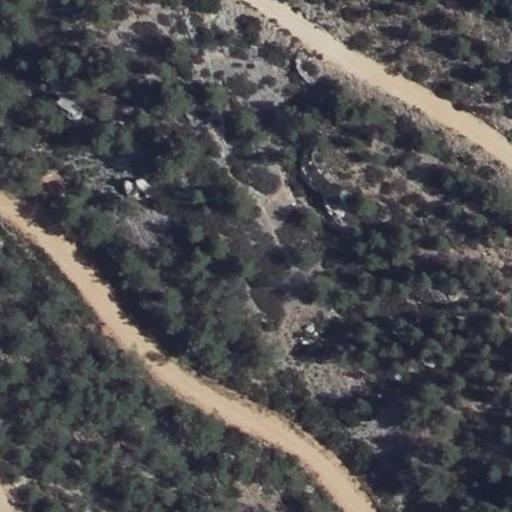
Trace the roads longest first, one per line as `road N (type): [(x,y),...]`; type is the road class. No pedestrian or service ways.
road 1 (track): [(362,511),(299,437),(170,366),(26,210),(0,198)]
road 2 (track): [(247,0),(511,157)]
